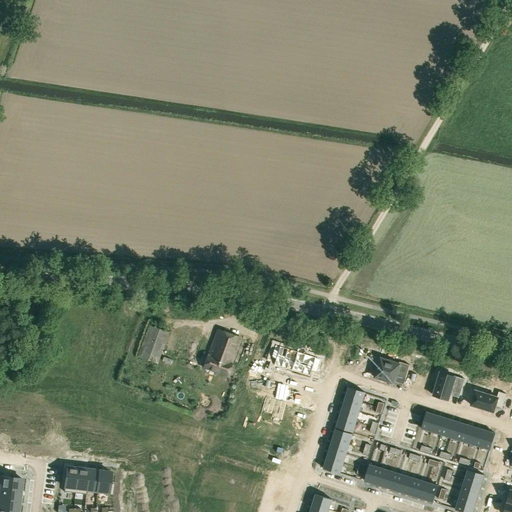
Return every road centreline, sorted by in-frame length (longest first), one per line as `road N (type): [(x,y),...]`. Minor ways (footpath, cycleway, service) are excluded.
road 1 (tertiary): [(511,355),(212,288),(0,275)]
road 2 (track): [(328,312),(511,2)]
road 3 (residential): [(328,390),(347,376),(511,428)]
road 4 (residential): [(303,473),(423,511)]
